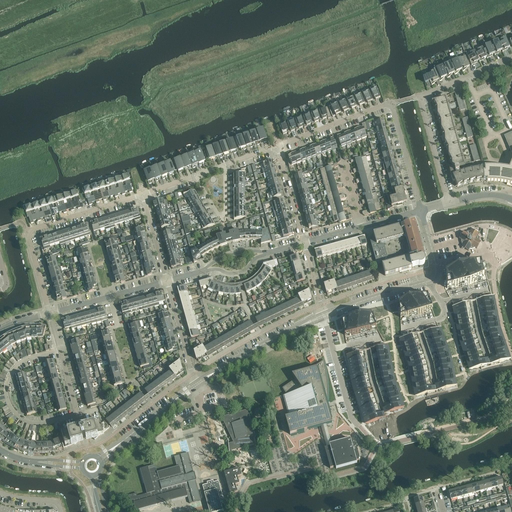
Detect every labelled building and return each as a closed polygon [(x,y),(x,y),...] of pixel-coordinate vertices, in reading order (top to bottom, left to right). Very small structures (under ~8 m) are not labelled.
[(505,37),(498,41),(502,50),(503,52),(502,52),(506,51),(505,49),(510,47),(505,37)] [(498,41),(490,44),(494,54),(495,55),(498,54),(497,52),(502,50),(498,41)] [(490,44),(482,48),(486,57),(487,57),(487,58),(487,59),(490,57),(490,56),(494,54),(490,44)] [(482,48),(475,51),(479,61),(480,62),(479,62),(483,61),(482,59),(486,57),(482,48)] [(479,61),(475,51),(467,54),(468,58),(470,61),(472,66),(475,64),(474,63),(479,61)] [(460,59),(458,60),(457,60),(462,70),(461,70),(462,72),(463,71),(464,71),(465,70),(465,69),(469,66),(464,55),(459,59),(460,59)] [(452,63),(450,64),(454,73),(455,75),(456,75),(457,74),(458,73),(457,72),(461,70),(462,70),(457,60),(458,60),(457,58),(452,62),(452,63)] [(444,66),(442,67),(446,77),(447,79),(448,78),(449,78),(450,77),(449,75),(454,73),(450,64),(449,61),(444,65),(444,66)] [(437,69),(434,70),(439,80),(438,80),(439,82),(440,82),(441,81),(442,80),(442,79),(446,77),(442,67),(441,65),(436,69),(437,69)] [(434,70),(434,68),(429,72),(429,73),(425,74),(427,77),(424,78),(425,83),(430,81),(432,86),(433,85),(434,84),(434,82),(438,80),(439,80),(434,70)] [(370,91),(368,91),(372,101),(372,102),(375,101),(376,101),(375,100),(380,98),(376,88),(371,90),(370,90),(370,91)] [(362,94),(360,94),(364,104),(364,105),(367,104),(368,104),(367,103),(372,101),(368,91),(363,94),(362,93),(362,94)] [(354,97),(352,97),(356,107),(356,108),(359,107),(360,107),(360,106),(364,104),(360,94),(355,97),(355,96),(354,96),(354,97)] [(347,100),(345,101),(348,110),(348,111),(352,110),(352,109),(356,107),(352,97),(347,100),(347,99),(346,99),(347,100)] [(435,104),(437,107),(447,105),(445,98),(441,99),(432,101),(432,102),(434,101),(435,104)] [(465,109),(462,99),(460,99),(457,100),(460,111),(465,109)] [(339,103),(337,104),(340,113),(340,114),(344,113),(344,112),(348,110),(345,101),(339,103),(339,102),(338,102),(339,103)] [(340,113),(337,104),(331,106),(331,105),(330,105),(331,106),(328,107),(333,117),(336,116),(336,117),(336,116),(336,115),(340,114),(340,113)] [(437,107),(437,114),(449,111),(447,105),(437,107)] [(325,108),(319,110),(323,120),(328,118),(328,120),(328,119),(331,118),(327,107),(325,108),(324,108),(325,108)] [(317,111),(311,113),(315,123),(320,121),(320,123),(320,122),(323,121),(323,120),(319,110),(317,111)] [(437,114),(441,121),(451,118),(449,111),(437,114)] [(309,114),(303,117),(307,126),(312,125),(312,126),(312,125),(315,124),(315,123),(311,113),(309,114)] [(286,120),(287,123),(291,133),(291,132),(291,133),(292,133),(291,132),(296,131),(296,132),(297,132),(296,131),(299,130),(299,129),(295,120),(293,120),(292,117),(286,120)] [(301,117),(295,120),(299,129),(304,128),(304,129),(304,128),(307,127),(307,126),(303,117),(301,117)] [(462,119),(467,138),(473,137),(468,117),(462,119)] [(373,121),(375,128),(384,125),(384,123),(384,122),(383,122),(383,120),(380,121),(380,119),(380,118),(373,120),(373,121)] [(441,121),(441,128),(452,125),(451,118),(441,121)] [(291,133),(287,123),(285,123),(285,124),(279,126),(283,136),(288,134),(288,135),(289,135),(288,134),(291,133),(291,132),(291,133)] [(441,128),(444,134),(454,131),(452,125),(441,128)] [(358,128),(357,128),(361,139),(367,137),(365,131),(363,128),(361,129),(361,127),(358,128)] [(355,131),(353,132),(356,141),(361,139),(357,128),(354,130),(355,131)] [(263,129),(257,133),(259,141),(260,141),(262,140),(263,143),(267,141),(263,129)] [(256,131),(250,135),(253,143),(256,142),(257,145),(261,144),(260,141),(259,141),(257,133),(256,131)] [(348,132),(347,132),(351,143),(356,141),(353,132),(351,133),(351,131),(348,132)] [(444,134),(445,141),(456,138),(454,131),(444,134)] [(345,135),(343,136),(346,145),(351,143),(347,132),(346,132),(347,132),(344,134),(345,135)] [(249,134),(243,138),(246,146),(249,145),(250,148),(254,146),(253,143),(250,135),(249,134)] [(346,145),(343,136),(341,137),(341,135),(338,136),(338,135),(337,136),(341,147),(346,145)] [(236,140),(238,145),(239,148),(242,147),(243,150),(247,149),(246,146),(243,138),(243,136),(236,140)] [(331,141),(329,142),(332,150),(337,148),(333,137),(332,138),(330,139),(331,141)] [(507,182),(511,183),(511,137),(506,140),(511,153),(511,164),(510,170),(506,169),(506,168),(499,167),(492,167),(485,167),(484,167),(485,170),(483,170),(484,180),(487,180),(494,180),(501,181),(507,182)] [(445,141),(448,147),(458,145),(456,138),(445,141)] [(487,158),(482,139),(478,140),(483,159),(487,158)] [(233,140),(227,144),(226,144),(229,152),(232,151),(233,154),(237,152),(235,146),(233,141),(233,140)] [(323,141),(327,152),(332,150),(329,142),(327,142),(326,140),(323,141)] [(321,145),(319,145),(322,154),(327,152),(323,141),(322,142),(320,143),(321,145)] [(226,142),(220,146),(223,154),(225,153),(226,156),(230,155),(229,152),(226,144),(227,144),(226,142)] [(313,145),(317,156),(322,154),(319,145),(317,146),(316,144),(313,145)] [(219,145),(213,149),(216,157),(219,156),(220,159),(224,157),(223,154),(220,146),(219,145)] [(310,149),(308,149),(312,158),(317,156),(313,145),(312,145),(312,146),(310,147),(310,149)] [(448,147),(448,155),(460,151),(458,145),(448,147)] [(469,146),(474,162),(480,160),(475,145),(469,146)] [(213,149),(212,147),(206,151),(209,159),(212,158),(213,161),(217,160),(216,157),(213,149)] [(303,149),(307,160),(312,158),(308,149),(306,150),(306,148),(303,149)] [(300,152),(298,153),(302,162),(307,160),(303,149),(302,149),(302,150),(300,151),(300,152)] [(202,151),(196,155),(195,155),(198,163),(199,166),(203,165),(202,162),(205,161),(202,151)] [(448,155),(452,161),(462,158),(460,151),(448,155)] [(293,153),(297,164),(302,162),(298,153),(296,154),(296,152),(293,153)] [(195,153),(189,157),(192,166),(191,166),(192,168),(196,167),(195,164),(198,163),(195,155),(196,155),(195,153)] [(297,164),(293,153),(292,153),(289,155),(290,156),(290,157),(288,157),(289,160),(288,160),(287,160),(289,167),(297,164)] [(188,156),(182,160),(185,168),(186,171),(190,169),(189,167),(191,166),(192,166),(189,157),(188,156)] [(356,164),(356,165),(367,162),(366,157),(351,161),(351,163),(356,162),(356,164)] [(182,160),(181,158),(175,162),(175,163),(179,173),(183,172),(182,169),(185,168),(182,160)] [(463,185),(464,185),(460,173),(458,167),(464,165),(462,158),(452,161),(452,167),(450,168),(450,169),(452,168),(454,176),(452,176),(457,187),(458,187),(463,183),(463,185)] [(172,162),(165,166),(166,168),(168,174),(169,177),(173,175),(172,173),(175,171),(172,162)] [(353,170),(353,171),(369,167),(367,162),(356,165),(357,166),(358,168),(353,170)] [(165,164),(159,168),(158,168),(161,176),(162,179),(166,178),(165,175),(168,174),(166,168),(165,166),(165,164)] [(320,169),(321,175),(332,172),(332,171),(331,168),(336,167),(335,165),(320,169)] [(158,167),(152,171),(155,179),(154,179),(155,182),(159,180),(158,177),(161,176),(158,168),(159,168),(158,167)] [(359,175),(370,172),(369,167),(353,171),(354,173),(359,172),(359,175)] [(484,181),(484,180),(483,170),(483,168),(475,169),(476,180),(477,181),(483,179),(483,181),(484,181)] [(152,171),(151,169),(145,173),(149,184),(153,183),(152,180),(154,179),(155,179),(152,171)] [(470,183),(476,180),(475,169),(467,171),(470,181),(470,183)] [(464,185),(470,181),(467,171),(460,173),(464,185)] [(234,175),(234,181),(245,178),(245,172),(242,173),(238,173),(239,174),(234,175)] [(321,175),(323,180),(338,176),(338,174),(333,175),(332,172),(321,175)] [(356,180),(356,182),(372,178),(370,172),(359,175),(360,176),(360,179),(356,180)] [(129,175),(120,178),(122,183),(123,187),(125,192),(127,192),(127,189),(128,189),(129,193),(133,192),(130,185),(131,185),(130,180),(129,175)] [(323,180),(324,185),(335,182),(334,179),(339,178),(338,176),(323,180)] [(120,178),(113,180),(114,185),(115,185),(116,189),(117,195),(118,194),(120,194),(120,192),(121,191),(122,195),(126,194),(125,192),(123,187),(122,183),(120,178)] [(234,181),(234,187),(234,186),(245,183),(245,178),(234,181)] [(362,185),(362,186),(373,183),(372,178),(356,182),(357,184),(361,182),(362,185)] [(113,180),(106,182),(111,199),(111,197),(113,196),(112,194),(114,193),(115,197),(118,196),(118,194),(117,195),(116,189),(115,185),(114,185),(113,180)] [(106,182),(99,184),(100,189),(100,190),(101,194),(101,193),(103,199),(103,201),(107,200),(106,196),(107,196),(108,198),(110,197),(111,199),(106,182)] [(324,185),(326,190),(341,186),(341,184),(336,186),(335,183),(335,182),(324,185)] [(234,187),(234,192),(245,189),(245,183),(234,186),(234,187)] [(359,191),(359,192),(375,188),(373,183),(362,186),(362,187),(363,186),(363,189),(359,191)] [(99,184),(91,187),(93,192),(94,196),(96,201),(96,203),(100,202),(98,198),(100,198),(101,200),(103,199),(101,193),(101,194),(100,190),(100,189),(99,184)] [(326,190),(327,196),(338,193),(338,192),(337,189),(342,188),(341,186),(326,190)] [(93,192),(91,187),(82,190),(85,194),(86,199),(87,198),(89,205),(92,204),(91,201),(93,200),(94,202),(96,201),(94,196),(93,192)] [(403,188),(393,190),(394,195),(387,197),(384,198),(385,200),(386,199),(386,201),(385,201),(386,205),(387,204),(388,206),(387,207),(388,210),(390,209),(390,207),(391,207),(392,207),(393,207),(397,207),(398,207),(402,206),(402,205),(402,204),(404,201),(405,201),(405,198),(406,198),(405,197),(407,197),(407,196),(406,193),(406,192),(405,191),(404,188),(404,187),(403,188)] [(365,196),(376,193),(375,188),(359,192),(360,194),(364,193),(365,196)] [(234,192),(234,198),(243,195),(245,195),(245,189),(234,192)] [(280,191),(271,193),(268,194),(270,199),(274,198),(281,196),(281,194),(281,193),(280,193),(281,191),(281,190),(280,190),(280,191)] [(78,191),(69,194),(70,199),(71,199),(72,203),(73,208),(74,208),(76,208),(75,206),(77,205),(78,209),(81,208),(79,201),(80,201),(79,196),(78,191)] [(184,195),(187,200),(198,197),(195,191),(190,193),(189,192),(186,194),(183,195),(184,195)] [(327,196),(329,201),(344,197),(343,195),(339,196),(338,193),(327,196)] [(362,201),(362,203),(377,198),(376,193),(365,196),(365,197),(366,200),(362,201)] [(69,194),(62,196),(63,201),(65,205),(64,205),(66,211),(69,210),(68,208),(70,207),(71,211),(74,210),(74,208),(73,208),(72,203),(71,199),(70,199),(69,194)] [(234,200),(234,203),(243,201),(245,200),(245,199),(243,199),(243,195),(234,198),(234,200)] [(62,196),(54,198),(60,215),(59,213),(61,212),(61,210),(62,210),(64,214),(67,212),(66,211),(64,205),(65,205),(63,201),(62,196)] [(329,201),(330,206),(341,203),(341,202),(340,200),(344,198),(344,197),(329,201)] [(54,198),(47,201),(49,206),(48,206),(50,210),(52,215),(51,215),(52,217),(55,216),(54,212),(56,212),(57,214),(59,213),(59,215),(60,215),(54,198)] [(155,208),(167,205),(166,201),(163,201),(162,198),(159,199),(160,202),(154,203),(155,208)] [(368,206),(368,207),(379,204),(377,198),(362,203),(363,204),(367,203),(368,206)] [(271,203),(273,208),(284,205),(285,205),(283,203),(282,200),(271,203)] [(47,201),(40,203),(42,208),(41,208),(43,212),(45,217),(44,218),(45,219),(48,218),(47,214),(48,214),(49,216),(51,215),(52,215),(50,210),(48,206),(49,206),(47,201)] [(234,203),(234,209),(245,206),(245,204),(243,204),(243,201),(234,203)] [(40,203),(33,205),(34,210),(35,214),(36,214),(38,220),(37,220),(38,222),(41,221),(40,217),(41,216),(42,218),(44,218),(45,217),(43,212),(41,208),(42,208),(40,203)] [(330,206),(331,211),(347,207),(346,205),(342,206),(341,204),(341,203),(330,206)] [(379,204),(368,207),(369,210),(363,212),(362,212),(362,214),(363,215),(364,216),(365,216),(374,213),(373,213),(373,211),(380,209),(379,204)] [(34,210),(33,205),(24,208),(26,213),(28,217),(29,217),(31,224),(34,223),(33,219),(34,219),(35,221),(37,220),(38,220),(36,214),(35,214),(34,210)] [(156,210),(157,213),(168,210),(167,205),(155,208),(155,209),(156,210)] [(234,209),(234,215),(245,211),(245,206),(234,209)] [(331,211),(333,216),(344,213),(343,210),(347,209),(347,207),(331,211)] [(131,211),(134,219),(135,221),(141,219),(139,213),(138,213),(136,209),(131,211)] [(245,211),(234,215),(234,217),(234,220),(248,216),(247,216),(245,217),(245,211)] [(344,213),(333,216),(334,222),(342,220),(342,222),(351,220),(351,219),(352,219),(352,217),(352,216),(352,215),(351,215),(345,217),(344,214),(344,213)] [(160,223),(171,220),(170,215),(169,215),(159,218),(158,218),(159,220),(160,223)] [(107,217),(110,227),(110,229),(115,227),(115,225),(112,217),(109,218),(108,217),(107,217)] [(97,220),(97,221),(100,230),(105,228),(102,220),(99,221),(99,220),(98,220),(97,220)] [(160,223),(159,223),(160,225),(161,228),(166,227),(167,229),(174,227),(171,220),(160,223)] [(212,221),(201,224),(203,228),(201,229),(215,225),(212,221)] [(312,222),(308,223),(308,224),(308,226),(308,227),(309,227),(310,229),(312,228),(312,230),(312,231),(319,229),(317,221),(312,222)] [(401,227),(401,226),(373,234),(375,241),(373,241),(371,242),(371,241),(370,241),(377,266),(378,266),(377,265),(379,264),(382,264),(385,276),(412,268),(412,267),(418,266),(419,266),(420,266),(421,266),(422,266),(422,265),(424,265),(424,264),(425,262),(425,261),(425,260),(424,259),(424,258),(423,258),(422,257),(423,255),(423,253),(422,252),(421,251),(421,250),(421,249),(421,248),(421,247),(421,246),(420,245),(420,244),(419,244),(419,243),(419,242),(419,241),(419,240),(419,239),(418,239),(418,238),(417,238),(417,237),(417,236),(418,235),(417,234),(417,233),(417,232),(416,231),(415,231),(415,230),(416,229),(416,228),(416,227),(415,226),(414,225),(413,224),(412,224),(411,223),(410,223),(409,224),(408,224),(408,225),(407,225),(401,227)] [(79,227),(76,228),(80,238),(84,237),(81,226),(81,225),(80,225),(79,226),(79,227)] [(86,225),(81,226),(84,237),(91,235),(89,229),(88,229),(86,225)] [(164,238),(173,236),(171,231),(174,230),(174,227),(167,229),(168,232),(163,233),(164,236),(163,238),(163,239),(164,238)] [(70,230),(67,231),(70,241),(75,240),(71,228),(70,228),(69,229),(70,230)] [(72,228),(71,228),(75,240),(80,238),(76,228),(73,229),(73,228),(72,228)] [(268,229),(262,231),(261,240),(271,242),(268,229)] [(291,229),(282,232),(284,238),(287,238),(287,236),(293,234),(291,229)] [(469,231),(468,231),(470,240),(479,238),(478,237),(478,236),(477,235),(478,233),(478,234),(478,233),(472,229),(471,230),(472,230),(471,231),(470,231),(469,231)] [(240,241),(239,232),(238,230),(229,233),(231,240),(232,240),(233,242),(233,243),(240,241)] [(57,234),(59,243),(60,245),(65,243),(61,231),(60,232),(60,233),(57,234)] [(62,231),(61,231),(65,243),(70,241),(67,231),(63,232),(63,231),(62,231)] [(461,242),(461,243),(470,240),(468,231),(467,232),(466,232),(465,233),(463,232),(459,239),(461,239),(461,240),(461,242)] [(216,236),(217,238),(220,246),(220,247),(227,244),(226,241),(228,241),(227,241),(225,234),(216,236)] [(173,236),(164,238),(165,241),(165,243),(166,243),(165,243),(177,240),(176,235),(173,236)] [(105,244),(107,249),(116,246),(114,242),(117,241),(116,237),(109,238),(110,241),(109,241),(110,243),(105,244)] [(135,241),(136,246),(149,243),(149,242),(148,241),(147,241),(146,238),(138,240),(135,241)] [(217,238),(211,240),(215,248),(215,249),(218,247),(220,247),(220,246),(217,238)] [(479,238),(470,240),(472,249),(473,249),(474,248),(475,248),(477,248),(477,249),(481,242),(480,242),(479,241),(479,240),(479,239),(479,238)] [(166,248),(167,248),(178,245),(177,240),(165,243),(166,243),(166,246),(166,248)] [(211,240),(206,243),(210,251),(211,251),(215,249),(215,248),(211,240)] [(470,240),(461,243),(462,244),(463,245),(462,247),(461,247),(468,251),(469,251),(468,251),(469,249),(470,249),(471,249),(472,249),(470,240)] [(136,246),(138,251),(149,248),(148,245),(149,244),(149,243),(136,246)] [(206,243),(201,246),(206,254),(209,252),(211,251),(210,251),(206,243)] [(167,253),(168,253),(180,250),(178,245),(167,248),(168,251),(167,253)] [(107,254),(120,251),(118,246),(116,246),(107,249),(108,252),(107,252),(107,253),(107,254)] [(201,246),(196,249),(202,257),(204,255),(206,254),(201,246)] [(139,256),(142,255),(152,252),(151,251),(150,251),(149,248),(138,251),(139,256)] [(202,257),(196,249),(190,251),(194,263),(202,257)] [(169,258),(170,258),(181,255),(180,250),(168,253),(169,256),(169,258)] [(109,255),(110,259),(121,255),(120,251),(107,254),(107,255),(108,256),(109,255)] [(110,264),(122,261),(122,260),(121,255),(110,259),(110,262),(109,262),(109,263),(110,264)] [(170,263),(180,260),(182,260),(181,255),(170,258),(170,260),(170,263)] [(180,260),(170,263),(171,268),(172,268),(173,269),(181,267),(180,260)] [(263,265),(264,266),(271,271),(273,268),(276,267),(276,270),(279,269),(277,261),(263,265)] [(48,270),(58,268),(57,262),(48,264),(49,268),(48,269),(48,270)] [(142,266),(143,271),(155,267),(154,264),(155,264),(155,263),(154,262),(142,266)] [(454,271),(446,274),(447,289),(470,285),(484,278),(481,264),(459,267),(454,271)] [(264,266),(261,270),(268,275),(269,275),(271,271),(264,266)] [(155,267),(143,271),(145,277),(152,275),(152,274),(156,273),(155,267)] [(81,272),(82,277),(93,274),(92,271),(93,270),(93,269),(81,272)] [(261,270),(259,274),(265,280),(268,276),(268,275),(261,270)] [(371,271),(365,273),(368,281),(373,279),(371,271)] [(51,279),(51,280),(63,277),(62,272),(51,275),(52,278),(51,279)] [(82,277),(83,282),(96,278),(95,277),(94,277),(93,274),(82,277)] [(259,274),(255,277),(261,284),(265,280),(259,274)] [(255,277),(252,280),(257,287),(261,284),(255,277)] [(83,282),(84,287),(96,284),(95,280),(96,280),(96,279),(96,278),(83,282)] [(206,286),(208,288),(213,281),(212,279),(199,282),(201,290),(204,290),(203,287),(206,286)] [(252,280),(248,282),(252,290),(256,287),(257,287),(252,280)] [(334,280),(329,282),(332,293),(338,291),(335,283),(334,280)] [(213,290),(217,283),(213,281),(208,288),(213,290)] [(252,290),(248,282),(243,284),(246,292),(247,292),(252,290)] [(332,293),(329,282),(322,284),(323,285),(324,284),(325,288),(326,293),(327,293),(327,295),(332,293)] [(96,284),(84,287),(85,291),(86,291),(87,292),(88,291),(89,293),(93,291),(93,290),(97,289),(96,284)] [(55,291),(56,295),(65,293),(64,287),(54,290),(54,291),(54,292),(55,291)] [(310,289),(302,293),(307,304),(312,301),(311,299),(309,290),(310,290),(310,289)] [(161,293),(156,294),(158,303),(165,301),(163,297),(162,297),(161,293)] [(296,295),(298,298),(299,298),(302,306),(307,304),(302,293),(296,295)] [(151,294),(154,307),(159,305),(158,303),(156,294),(153,295),(152,294),(151,294)] [(404,302),(399,304),(400,318),(420,314),(432,309),(427,296),(409,298),(404,302)] [(141,297),(144,309),(149,308),(146,297),(144,297),(143,298),(143,297),(142,297),(141,297)] [(492,297),(482,299),(483,305),(493,303),(493,301),(494,301),(493,298),(492,298),(492,297)] [(298,298),(294,300),(297,308),(302,306),(299,298),(298,298)] [(132,300),(131,300),(134,312),(140,311),(136,300),(133,301),(133,299),(132,300)] [(294,300),(289,303),(293,310),(297,308),(294,300)] [(122,313),(124,313),(125,314),(126,314),(127,314),(130,314),(126,302),(122,304),(121,304),(122,308),(121,308),(122,310),(122,313)] [(289,303),(284,305),(288,313),(293,310),(289,303)] [(284,305),(280,307),(283,315),(288,313),(284,305)] [(280,307),(275,309),(278,317),(283,315),(280,307)] [(103,309),(98,310),(101,322),(108,320),(106,313),(105,313),(103,309)] [(275,309),(270,312),(274,319),(278,317),(275,309)] [(92,312),(88,313),(91,323),(91,324),(96,323),(93,310),(92,311),(91,311),(92,312)] [(94,310),(93,310),(96,323),(101,322),(98,310),(95,311),(95,310),(94,310)] [(270,312),(265,314),(269,322),(274,319),(270,312)] [(84,313),(83,313),(86,325),(91,323),(88,313),(85,314),(85,313),(84,313)] [(265,314),(261,316),(264,324),(269,322),(265,314)] [(359,315),(342,321),(345,335),(357,334),(376,327),(371,314),(365,315),(359,315)] [(74,316),(73,316),(77,328),(81,326),(79,316),(75,317),(75,315),(74,316)] [(261,316),(261,315),(255,318),(259,326),(264,324),(261,316)] [(245,324),(249,332),(255,329),(248,317),(243,320),(245,324)] [(139,321),(129,324),(129,326),(128,326),(130,331),(139,329),(141,328),(139,321)] [(245,324),(241,327),(245,334),(249,332),(245,324)] [(42,327),(37,328),(37,338),(43,337),(43,338),(46,327),(42,326),(42,327)] [(241,327),(236,330),(240,337),(245,334),(241,327)] [(22,330),(18,332),(21,341),(26,339),(26,338),(26,328),(22,328),(22,329),(22,330)] [(161,337),(164,336),(173,333),(172,330),(173,330),(173,329),(173,328),(163,331),(160,332),(161,337)] [(439,329),(429,331),(431,337),(440,334),(440,332),(441,332),(440,329),(439,330),(439,329)] [(488,332),(490,337),(500,334),(498,329),(488,332)] [(236,330),(231,332),(235,340),(240,337),(236,330)] [(18,332),(13,334),(16,343),(21,341),(18,332)] [(231,332),(227,335),(231,342),(235,340),(231,332)] [(13,334),(7,336),(11,345),(16,343),(13,334)] [(440,334),(431,337),(433,342),(442,339),(442,338),(443,338),(442,335),(441,335),(440,334)] [(490,337),(492,342),(501,339),(500,334),(490,337)] [(227,335),(222,338),(226,345),(231,342),(227,335)] [(322,354),(319,335),(312,337),(315,356),(322,354)] [(0,341),(7,349),(8,351),(12,348),(11,346),(11,345),(7,336),(3,337),(4,337),(5,338),(0,341)] [(411,336),(401,339),(402,339),(404,344),(413,341),(411,336)] [(461,340),(460,341),(461,343),(462,343),(463,344),(472,341),(471,336),(470,336),(461,339),(461,340)] [(163,342),(164,347),(175,343),(175,340),(176,340),(176,339),(175,338),(165,341),(163,342)] [(222,338),(217,341),(221,348),(226,345),(222,338)] [(442,339),(433,342),(434,347),(444,344),(442,339)] [(501,339),(492,342),(494,347),(503,344),(501,339)] [(217,341),(212,343),(217,351),(221,348),(217,341)] [(413,341),(404,344),(405,350),(415,346),(413,341)] [(472,341),(463,344),(465,350),(474,346),(472,341)] [(175,343),(164,347),(166,353),(173,351),(173,352),(177,350),(175,343)] [(212,343),(208,346),(212,353),(217,351),(212,343)] [(444,344),(434,347),(436,352),(445,349),(444,344)] [(503,344),(494,347),(495,352),(505,349),(504,348),(506,348),(505,345),(504,346),(503,344)] [(202,345),(197,348),(203,359),(207,356),(203,349),(204,348),(202,345)] [(208,346),(204,348),(203,349),(207,356),(212,353),(208,346)] [(406,350),(404,351),(405,353),(407,353),(407,355),(417,351),(415,346),(405,350),(406,350)] [(465,350),(463,351),(464,353),(466,353),(466,355),(476,351),(474,346),(465,350)] [(203,359),(197,348),(192,351),(193,351),(194,351),(197,360),(197,359),(199,361),(203,359)] [(445,349),(436,352),(438,357),(447,354),(445,349)] [(505,349),(495,352),(497,358),(506,354),(505,349)] [(417,351),(407,355),(409,360),(418,357),(418,356),(417,351)] [(467,356),(465,357),(466,359),(468,359),(468,360),(477,356),(476,352),(476,351),(466,355),(467,356)] [(350,361),(348,361),(359,359),(358,353),(348,356),(349,356),(350,361)] [(447,354),(438,357),(439,362),(449,360),(447,354)] [(506,354),(497,358),(499,363),(509,360),(508,360),(506,354)] [(477,356),(468,360),(470,365),(479,362),(477,356)] [(409,361),(408,361),(409,364),(410,363),(411,365),(420,362),(418,357),(409,360),(409,361)] [(139,362),(138,362),(140,368),(141,368),(140,368),(143,367),(144,370),(151,368),(153,367),(150,359),(147,360),(139,362)] [(181,359),(173,364),(180,374),(184,372),(182,369),(181,365),(179,361),(181,360),(181,359)] [(295,380),(282,388),(286,395),(283,396),(289,417),(285,418),(290,435),(305,431),(311,429),(312,429),(314,428),(319,427),(321,426),(326,425),(332,423),(327,403),(328,403),(328,399),(328,396),(328,393),(328,390),(328,387),(328,383),(327,374),(324,360),(310,370),(306,371),(304,371),(292,375),(295,380)] [(420,362),(411,365),(412,370),(422,367),(420,362)] [(479,362),(470,365),(471,370),(481,367),(479,362)] [(169,368),(171,371),(176,377),(180,374),(173,364),(169,368)] [(77,372),(79,376),(79,377),(90,374),(89,369),(86,369),(78,372),(78,371),(78,372),(78,371),(77,372)] [(171,371),(167,374),(172,381),(176,377),(171,371)] [(16,376),(17,381),(28,378),(26,373),(16,376)] [(167,374),(162,377),(167,384),(172,381),(167,374)] [(162,377),(158,380),(163,387),(167,384),(162,377)] [(121,378),(113,381),(114,386),(119,385),(120,391),(121,391),(124,388),(123,384),(122,378),(121,378)] [(392,378),(382,381),(384,386),(393,383),(392,378)] [(158,380),(154,384),(159,390),(163,387),(158,380)] [(393,383),(384,386),(386,391),(395,388),(393,383)] [(51,393),(53,392),(62,390),(62,389),(61,386),(61,384),(60,384),(60,385),(52,387),(50,388),(51,393)] [(154,384),(150,386),(149,387),(154,394),(159,390),(154,384)] [(365,385),(355,388),(357,393),(356,393),(356,394),(366,390),(365,385)] [(149,387),(150,386),(149,386),(144,389),(150,397),(154,394),(149,387)] [(395,388),(386,391),(387,396),(397,393),(396,391),(398,391),(397,388),(395,389),(395,388)] [(366,390),(356,394),(358,399),(368,395),(366,390)] [(135,396),(136,397),(142,403),(146,400),(140,393),(135,396)] [(397,393),(387,396),(389,401),(399,398),(398,397),(400,397),(399,394),(398,395),(397,393)] [(54,402),(56,402),(64,399),(63,394),(63,395),(55,397),(53,397),(54,402)] [(368,395),(358,399),(359,399),(360,403),(359,404),(370,400),(368,395)] [(136,397),(132,400),(137,406),(142,403),(136,397)] [(399,398),(389,401),(391,406),(400,403),(399,398)] [(86,401),(88,406),(90,406),(91,408),(96,406),(96,404),(94,399),(86,401)] [(132,400),(128,403),(133,410),(137,406),(132,400)] [(370,400),(359,404),(361,409),(360,409),(371,405),(370,400)] [(128,403),(123,407),(129,413),(133,410),(128,403)] [(400,403),(391,406),(393,412),(403,408),(402,408),(400,403)] [(371,405),(360,409),(362,414),(373,411),(371,405)] [(37,412),(36,407),(26,410),(25,410),(27,415),(37,412)] [(123,407),(119,410),(125,416),(129,413),(123,407)] [(119,410),(115,413),(120,420),(125,416),(119,410)] [(228,444),(229,453),(229,452),(238,449),(238,450),(241,450),(244,449),(243,449),(243,448),(256,444),(254,438),(255,438),(256,438),(255,435),(254,432),(254,433),(253,433),(250,421),(251,421),(250,418),(250,415),(249,416),(248,416),(247,410),(233,414),(233,413),(234,413),(233,412),(231,413),(228,414),(229,415),(221,417),(221,416),(233,443),(229,444),(228,444)] [(373,411),(362,414),(364,419),(375,416),(373,411)] [(115,413),(111,417),(116,423),(120,420),(115,413)] [(375,416),(364,419),(364,420),(365,419),(367,424),(377,421),(375,416)] [(106,420),(110,426),(111,427),(116,423),(111,417),(106,420)] [(61,439),(64,449),(79,443),(79,441),(83,440),(83,438),(85,437),(86,439),(92,438),(93,438),(95,440),(109,428),(108,427),(110,426),(106,420),(104,422),(101,424),(100,421),(88,425),(83,426),(79,427),(74,429),(74,428),(62,432),(63,438),(61,439)] [(1,440),(5,443),(11,435),(6,431),(5,432),(0,436),(0,441),(0,442),(1,441),(0,441),(1,440)] [(5,443),(10,446),(15,438),(11,435),(5,443)] [(10,446),(14,449),(20,440),(15,438),(10,446)] [(18,450),(23,451),(26,441),(20,440),(14,449),(18,451),(18,450)] [(28,452),(34,454),(36,443),(37,442),(32,440),(31,443),(28,452)] [(53,442),(53,443),(54,453),(58,452),(57,451),(62,449),(59,440),(58,440),(53,442)] [(354,440),(351,441),(350,440),(330,445),(330,447),(325,448),(330,469),(336,467),(336,469),(357,463),(356,462),(360,460),(354,440)] [(36,443),(34,454),(38,455),(38,453),(43,453),(42,443),(37,443),(36,443)] [(251,451),(253,461),(263,458),(260,448),(251,451)] [(155,465),(140,469),(140,470),(147,494),(138,497),(137,494),(129,496),(130,501),(133,501),(136,511),(188,496),(190,504),(201,501),(188,453),(174,457),(177,467),(157,472),(155,465)] [(224,473),(230,494),(237,492),(235,485),(239,484),(238,477),(242,476),(240,469),(224,473)] [(501,477),(495,479),(497,487),(503,485),(501,477)] [(495,479),(489,480),(491,488),(497,487),(495,479)] [(489,480),(483,482),(486,490),(491,488),(489,480)] [(207,483),(207,482),(207,484),(202,486),(205,493),(204,493),(204,494),(205,494),(209,511),(219,511),(223,511),(222,511),(220,503),(224,502),(218,481),(214,483),(213,481),(210,482),(207,483)] [(483,482),(478,484),(480,492),(486,490),(483,482)] [(478,484),(472,485),(474,493),(480,492),(478,484)] [(466,487),(460,488),(463,496),(468,495),(466,487)] [(460,488),(455,490),(457,498),(463,496),(460,488)] [(457,498),(455,490),(449,492),(451,500),(457,498)] [(414,499),(415,505),(423,503),(422,497),(414,499)] [(415,505),(417,511),(425,509),(423,503),(415,505)]
